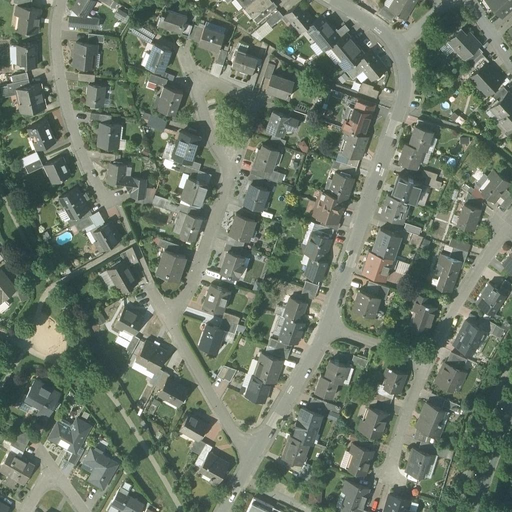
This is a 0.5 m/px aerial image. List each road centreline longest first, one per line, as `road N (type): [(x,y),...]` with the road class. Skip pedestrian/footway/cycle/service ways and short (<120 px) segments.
road 1 (residential): [(323,324),(398,108),(399,45)]
road 2 (residential): [(115,200),(89,168),(62,100),(57,0)]
road 3 (residential): [(228,177),(250,105),(217,86),(202,89),(223,162)]
road 4 (residential): [(250,454),(166,320)]
road 5 (residential): [(503,228),(464,286),(427,366)]
road 6 (residential): [(166,320),(191,279),(228,177)]
road 7 (residential): [(250,454),(323,324)]
